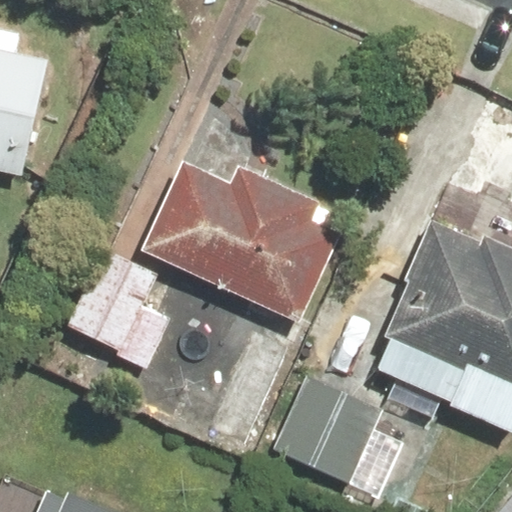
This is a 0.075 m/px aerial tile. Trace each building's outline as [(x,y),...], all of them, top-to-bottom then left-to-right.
[(0,38),(0,160),(30,169),(60,55),(0,38)] [(200,131),(149,239),(313,315),(364,207),(200,131)] [(511,230),(441,202),(379,357),(511,409),(511,230)] [(110,238),(70,324),(152,362),(192,276),(110,238)] [(398,415),(316,375),(279,451),(350,486),(343,500),(366,511),(380,511),(415,441),(391,429),(398,415)] [(160,511),(60,467),(39,511),(160,511)] [(511,511),(511,492),(492,511),(511,511)]
